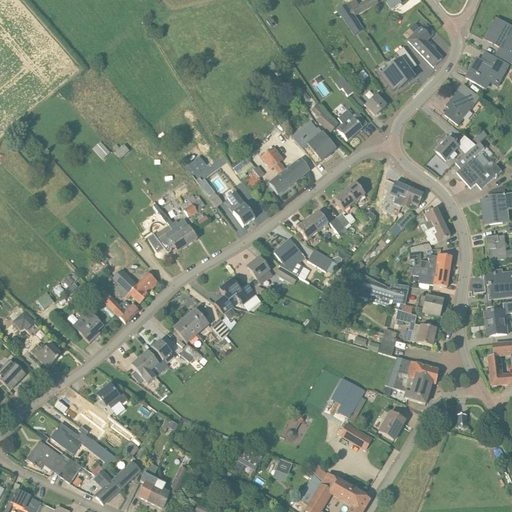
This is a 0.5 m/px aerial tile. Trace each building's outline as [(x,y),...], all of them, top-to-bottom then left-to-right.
[(378,5),(375,0),(367,0),(350,9),(355,17),(378,5)] [(390,10),(401,3),(398,0),(390,0),(385,3),(390,10)] [(353,17),(349,11),(341,17),(351,31),(358,26),(359,25),(353,17)] [(511,53),(511,28),(502,23),(495,36),(489,32),(485,40),(500,49),(496,56),(511,65),(511,53)] [(433,35),(425,26),(416,35),(408,42),(433,68),(441,60),(426,45),(426,46),(424,44),(430,38),(433,35)] [(417,66),(403,47),(395,53),(400,60),(381,75),(394,94),(415,79),(409,71),(417,66)] [(491,67),(477,59),(466,79),(487,90),(490,84),(497,88),(506,72),(492,64),(491,67)] [(265,85),(259,78),(254,83),(259,89),(265,85)] [(346,81),(340,85),(343,89),(348,97),(354,93),(346,81)] [(274,90),(280,93),(283,88),(277,84),(274,90)] [(304,103),(310,99),(303,90),(297,94),(304,103)] [(467,100),(458,93),(447,107),(450,110),(445,116),(458,126),(479,99),(472,93),(467,100)] [(360,109),(364,105),(355,95),(350,99),(360,109)] [(375,117),(386,107),(376,97),(365,107),(375,117)] [(330,133),(337,127),(323,114),(317,104),(312,110),(319,117),(316,120),(330,133)] [(357,113),(354,116),(348,109),(338,117),(344,125),(337,130),(347,142),(367,125),(357,113)] [(311,122),(291,137),(315,167),(320,163),(336,151),(323,134),(319,130),(319,131),(311,122)] [(473,140),(476,145),(482,142),(479,136),(473,140)] [(467,154),(475,147),(465,138),(458,145),(449,138),(436,153),(446,162),(459,147),(467,154)] [(476,148),(475,147),(467,154),(455,164),(461,170),(457,174),(471,189),(474,186),(475,186),(476,185),(481,191),(496,177),(497,177),(498,176),(497,176),(502,172),(496,165),(491,169),(483,168),(474,158),(484,149),(479,144),(476,148)] [(103,161),(109,155),(99,145),(93,150),(103,161)] [(114,153),(119,160),(130,152),(124,145),(119,149),(116,145),(113,147),(116,151),(114,153)] [(286,172),(279,164),(282,162),(273,149),(262,158),(271,170),(274,168),(280,176),(269,185),(278,196),(309,172),(300,161),(286,172)] [(249,171),(253,168),(245,156),(231,166),(236,175),(239,173),(241,175),(248,170),(249,171)] [(197,176),(201,172),(200,171),(205,167),(199,159),(185,170),(201,190),(200,190),(208,199),(212,195),(197,176)] [(250,191),(260,182),(259,180),(264,177),(256,167),(251,171),(255,176),(245,184),(250,191)] [(344,192),(354,205),(364,196),(355,184),(344,192)] [(396,201),(403,204),(409,190),(395,184),(389,196),(397,199),(396,201)] [(508,222),(504,188),(488,193),(490,201),(481,202),(483,214),(488,213),(489,225),(502,224),(502,223),(508,222)] [(409,190),(403,204),(401,208),(408,211),(408,210),(412,212),(415,210),(416,208),(417,209),(423,196),(409,190)] [(354,205),(344,192),(334,201),(343,213),(354,205)] [(243,228),(254,220),(234,193),(227,199),(237,211),(233,214),(243,228)] [(216,209),(222,204),(214,195),(208,200),(216,209)] [(195,200),(192,196),(186,200),(188,202),(181,207),(188,219),(202,210),(201,209),(204,208),(198,198),(195,200)] [(388,219),(395,222),(401,208),(394,205),(388,219)] [(380,226),(383,216),(381,215),(383,211),(378,209),(374,224),(380,226)] [(429,231),(443,224),(436,210),(424,216),(428,223),(425,224),(429,231)] [(187,247),(172,225),(161,213),(158,214),(166,225),(167,224),(172,232),(157,241),(153,236),(147,240),(157,254),(163,250),(166,253),(167,254),(168,254),(169,253),(171,251),(174,249),(177,253),(187,247)] [(318,213),(308,222),(317,234),(328,226),(318,213)] [(373,224),(375,218),(369,213),(365,216),(373,224)] [(397,225),(403,230),(414,218),(408,213),(397,225)] [(344,230),(345,229),(350,224),(350,223),(347,219),(346,220),(342,214),(336,219),(344,230)] [(347,232),(345,229),(344,230),(336,219),(329,224),(340,238),(347,232)] [(176,222),(172,225),(187,247),(197,241),(183,220),(177,224),(176,222)] [(317,234),(308,222),(297,230),(307,242),(317,234)] [(443,224),(429,231),(425,233),(431,246),(437,243),(438,244),(450,238),(443,224)] [(395,238),(403,230),(397,225),(389,233),(395,238)] [(490,250),(492,262),(511,259),(511,251),(506,252),(504,237),(498,238),(498,237),(486,239),(488,251),(490,250)] [(278,267),(280,268),(298,278),(303,269),(298,264),(304,259),(289,241),(274,254),(282,264),(278,267)] [(410,249),(411,254),(420,253),(431,251),(428,245),(410,249)] [(342,251),(341,254),(349,259),(350,257),(342,251)] [(332,275),(337,265),(314,252),(307,263),(325,273),(326,271),(332,275)] [(428,263),(421,261),(420,269),(449,274),(451,259),(438,256),(438,258),(429,256),(428,263)] [(101,269),(105,265),(100,260),(96,264),(101,269)] [(247,269),(256,281),(262,277),(266,282),(272,277),(259,260),(247,269)] [(298,278),(280,268),(275,276),(293,286),(298,278)] [(446,289),(449,274),(420,269),(413,268),(412,274),(412,276),(430,279),(429,286),(433,286),(433,287),(446,289)] [(511,273),(503,275),(502,271),(493,272),(493,276),(486,276),(487,286),(489,286),(489,287),(492,287),(492,292),(490,292),(491,300),(511,298),(511,273)] [(71,279),(75,283),(79,278),(75,274),(71,279)] [(125,299),(136,287),(122,274),(115,281),(122,287),(117,292),(125,299)] [(148,274),(136,287),(125,299),(127,301),(131,297),(140,305),(147,297),(144,294),(156,282),(148,274)] [(368,279),(364,277),(357,299),(385,307),(402,312),(407,288),(393,285),(389,290),(389,291),(381,286),(368,279)] [(260,286),(256,281),(249,287),(248,287),(241,292),(232,280),(219,291),(224,297),(214,304),(223,316),(233,309),(228,302),(236,297),(239,301),(238,302),(240,304),(241,304),(243,307),(256,297),(252,292),(260,286)] [(389,290),(393,285),(387,281),(383,286),(389,290)] [(327,288),(331,292),(335,287),(331,283),(327,288)] [(36,301),(44,311),(53,304),(46,294),(36,301)] [(125,314),(106,294),(101,299),(120,319),(125,325),(138,312),(132,306),(125,314)] [(425,299),(419,297),(416,311),(422,313),(422,314),(439,318),(442,301),(426,298),(425,299)] [(511,315),(511,304),(503,306),(504,311),(485,313),(486,326),(491,325),(492,337),(507,335),(505,316),(511,315)] [(413,325),(414,326),(415,321),(416,317),(397,311),(395,321),(409,325),(408,331),(412,332),(413,325)] [(26,332),(35,324),(24,312),(12,323),(20,332),(23,329),(26,332)] [(89,345),(96,338),(94,335),(103,327),(88,312),(72,327),(89,345)] [(195,312),(184,321),(197,335),(207,326),(195,312)] [(220,320),(215,324),(226,338),(230,332),(220,320)] [(197,335),(184,321),(174,330),(186,344),(197,335)] [(226,338),(215,324),(209,329),(222,343),(226,338)] [(413,325),(412,332),(410,342),(416,344),(432,348),(436,330),(420,326),(420,327),(414,326),(413,325)] [(396,338),(383,334),(378,332),(377,335),(383,337),(381,344),(394,348),(396,340),(395,340),(396,338)] [(367,347),(368,340),(356,337),(355,344),(367,347)] [(152,349),(156,354),(166,366),(175,359),(160,342),(152,349)] [(378,354),(380,346),(370,343),(368,351),(378,354)] [(60,354),(50,344),(42,351),(37,346),(30,353),(47,370),(58,359),(56,358),(60,354)] [(394,348),(381,344),(380,346),(378,354),(391,358),(394,348)] [(511,344),(493,347),(494,355),(488,357),(492,387),(511,385),(511,344)] [(201,357),(188,347),(184,352),(188,355),(196,361),(201,357)] [(193,359),(188,355),(184,352),(183,351),(180,356),(189,364),(193,359)] [(166,366),(156,354),(152,358),(147,352),(139,359),(156,379),(168,368),(166,366)] [(396,358),(390,373),(397,375),(413,380),(431,385),(435,386),(438,372),(396,358)] [(156,379),(139,359),(131,366),(136,372),(131,376),(139,385),(143,382),(147,386),(156,379)] [(19,381),(24,376),(10,362),(0,371),(0,382),(8,390),(18,380),(19,381)] [(410,391),(413,380),(397,375),(390,373),(384,386),(392,389),(406,394),(407,390),(410,391)] [(361,399),(365,393),(342,380),(331,400),(340,405),(336,413),(349,420),(361,399)] [(425,406),(431,385),(413,380),(410,391),(407,390),(406,394),(404,399),(425,406)] [(100,400),(94,405),(109,417),(110,417),(114,414),(116,417),(125,411),(121,406),(127,402),(121,394),(118,397),(110,386),(97,396),(100,400)] [(166,398),(170,394),(163,386),(161,388),(165,393),(157,400),(161,403),(166,398)] [(348,422),(353,424),(366,401),(361,399),(349,420),(348,422)] [(86,406),(73,422),(81,428),(88,433),(86,435),(92,440),(103,425),(101,424),(104,420),(86,406)] [(393,442),(405,422),(390,413),(378,433),(393,442)] [(458,427),(467,427),(466,416),(458,416),(458,427)] [(114,420),(110,417),(105,423),(110,426),(114,420)] [(171,422),(166,419),(159,431),(164,434),(171,422)] [(340,438),(368,452),(375,438),(347,424),(340,438)] [(92,440),(86,435),(81,432),(81,433),(78,437),(61,425),(51,439),(73,454),(80,444),(89,451),(110,466),(115,459),(95,443),(92,440)] [(132,442),(136,436),(130,432),(126,438),(132,442)] [(43,466),(59,477),(70,461),(62,455),(60,458),(40,443),(27,460),(41,470),(43,466)] [(139,450),(131,443),(123,451),(131,458),(139,450)] [(254,468),(256,470),(259,463),(243,454),(238,462),(253,471),(254,468)] [(64,481),(76,464),(70,460),(70,461),(59,477),(64,481)] [(287,476),(292,466),(280,461),(275,471),(287,476)] [(76,464),(64,481),(69,485),(81,468),(76,464)] [(112,482),(120,491),(139,473),(132,465),(112,482)] [(139,498),(147,502),(154,488),(155,488),(158,482),(153,479),(157,470),(149,465),(140,483),(145,486),(139,498)] [(99,467),(91,474),(95,477),(102,470),(99,467)] [(175,497),(186,473),(180,470),(170,489),(172,490),(169,495),(175,497)] [(103,506),(120,491),(112,482),(103,471),(94,480),(104,490),(96,498),(103,506)] [(229,480),(221,476),(216,484),(224,488),(229,480)] [(362,511),(369,501),(327,476),(306,511),(362,511)] [(301,500),(310,505),(322,481),(313,477),(301,500)] [(72,485),(77,488),(81,483),(76,479),(72,485)] [(154,488),(147,502),(154,506),(162,509),(169,493),(164,491),(166,486),(158,482),(155,488),(154,488)] [(11,489),(6,502),(11,504),(17,492),(11,489)] [(37,511),(41,505),(29,499),(30,498),(17,492),(11,504),(27,511),(37,511)]
